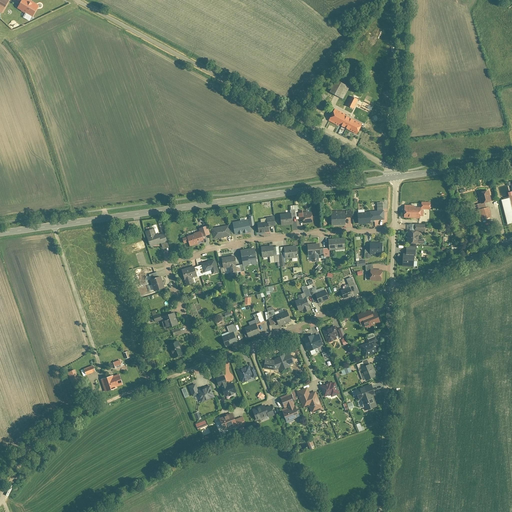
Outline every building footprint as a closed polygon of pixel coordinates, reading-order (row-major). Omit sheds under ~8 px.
[(0,0),(0,12),(2,14),(8,2),(3,0),(0,0)] [(15,0),(22,3),(18,10),(32,18),(38,7),(26,0),(15,0)] [(336,81),(329,93),(342,100),(349,88),(336,81)] [(315,102),(320,105),(326,96),(322,93),(315,102)] [(350,97),(346,106),(355,109),(358,100),(350,97)] [(335,109),(329,122),(355,135),(361,122),(335,109)] [(479,193),(481,205),(490,203),(488,191),(479,193)] [(511,203),(511,199),(500,201),(505,225),(511,223),(511,203)] [(405,206),(406,218),(420,218),(420,206),(405,206)] [(479,210),(480,220),(491,219),(490,209),(479,210)] [(372,210),(372,220),(383,220),(383,210),(372,210)] [(313,214),(304,215),(303,211),(296,212),(296,220),(302,220),(302,224),(313,224),(313,214)] [(332,211),(332,225),(347,225),(347,212),(332,211)] [(358,213),(358,225),(371,225),(371,213),(358,213)] [(280,216),(281,226),(292,225),(292,216),(280,216)] [(233,224),(236,234),(250,231),(248,221),(233,224)] [(257,224),(259,234),(271,232),(270,223),(257,224)] [(214,229),(216,239),(231,237),(229,226),(214,229)] [(207,227),(199,229),(200,234),(192,236),(192,235),(181,237),(183,245),(190,243),(191,248),(205,245),(203,238),(209,237),(207,227)] [(164,234),(160,235),(158,228),(144,232),(149,247),(162,243),(166,241),(164,234)] [(408,233),(408,243),(421,244),(421,239),(419,239),(419,234),(408,233)] [(329,239),(330,251),(345,250),(345,239),(329,239)] [(370,243),(371,255),(383,254),(382,242),(370,243)] [(260,248),(262,259),(274,257),(272,246),(260,248)] [(319,261),(318,256),(320,256),(319,247),(310,247),(311,257),(312,257),(313,262),(319,261)] [(283,249),(284,262),(297,261),(297,249),(283,249)] [(241,251),(243,264),(256,262),(254,250),(241,251)] [(221,256),(223,269),(230,268),(230,274),(236,273),(235,268),(236,268),(235,255),(221,256)] [(403,255),(403,265),(412,265),(412,255),(403,255)] [(211,274),(211,271),(219,269),(215,257),(201,261),(202,266),(198,266),(199,276),(211,274)] [(181,270),(185,281),(197,278),(194,266),(181,270)] [(370,272),(371,282),(381,281),(381,272),(370,272)] [(150,280),(154,292),(165,289),(161,276),(150,280)] [(352,277),(346,279),(348,286),(354,284),(352,277)] [(307,287),(302,289),(306,297),(311,295),(307,287)] [(340,292),(342,298),(352,294),(350,289),(340,292)] [(315,295),(318,303),(329,299),(327,291),(315,295)] [(308,299),(304,300),(302,295),(298,296),(300,302),(296,303),(299,311),(311,307),(308,299)] [(269,319),(271,326),(277,323),(275,319),(275,318),(278,324),(290,319),(286,310),(275,315),(272,307),(267,310),(270,319),(269,319)] [(357,316),(360,324),(364,323),(367,329),(381,324),(378,316),(373,318),(371,311),(357,316)] [(162,317),(167,331),(180,326),(175,312),(162,317)] [(227,326),(229,333),(237,331),(235,324),(227,326)] [(245,328),(249,336),(260,332),(257,324),(245,328)] [(325,335),(329,344),(340,339),(335,330),(325,335)] [(303,338),(307,347),(319,342),(315,333),(303,338)] [(222,339),(225,347),(237,343),(235,335),(222,339)] [(378,352),(376,344),(377,344),(375,339),(367,341),(368,343),(361,346),(364,357),(378,352)] [(167,346),(172,360),(183,357),(178,342),(167,346)] [(309,349),(311,356),(319,352),(316,346),(309,349)] [(277,371),(294,365),(290,354),(275,360),(265,359),(264,369),(277,371)] [(114,363),(116,369),(122,367),(120,361),(114,363)] [(371,364),(361,369),(366,381),(377,377),(371,364)] [(84,371),(87,377),(97,373),(94,366),(84,371)] [(76,370),(67,373),(75,392),(83,389),(76,370)] [(239,375),(243,384),(255,379),(251,370),(239,375)] [(123,385),(119,374),(113,376),(113,375),(101,379),(105,392),(117,388),(117,387),(123,385)] [(215,379),(218,387),(228,384),(225,376),(215,379)] [(321,388),(325,398),(330,396),(331,399),(338,396),(337,394),(338,393),(334,383),(321,388)] [(233,384),(224,387),(228,397),(236,394),(233,384)] [(192,398),(196,396),(198,403),(209,399),(206,392),(199,394),(196,386),(188,388),(192,398)] [(362,402),(365,412),(378,408),(374,398),(377,397),(373,386),(357,391),(361,402),(362,402)] [(308,388),(296,393),(302,409),(308,407),(311,414),(322,410),(316,394),(311,396),(308,388)] [(281,398),(284,408),(294,405),(291,395),(281,398)] [(255,410),(258,419),(275,414),(272,405),(255,410)] [(283,412),(287,422),(300,418),(297,407),(283,412)] [(222,422),(224,429),(237,423),(234,417),(222,422)] [(356,426),(359,434),(364,431),(361,424),(356,426)]
